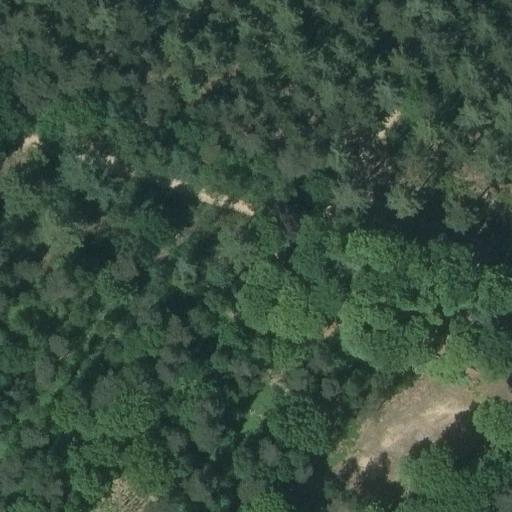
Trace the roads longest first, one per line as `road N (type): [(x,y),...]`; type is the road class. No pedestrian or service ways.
road 1 (track): [(511,291),(0,130)]
road 2 (track): [(307,224),(480,0)]
